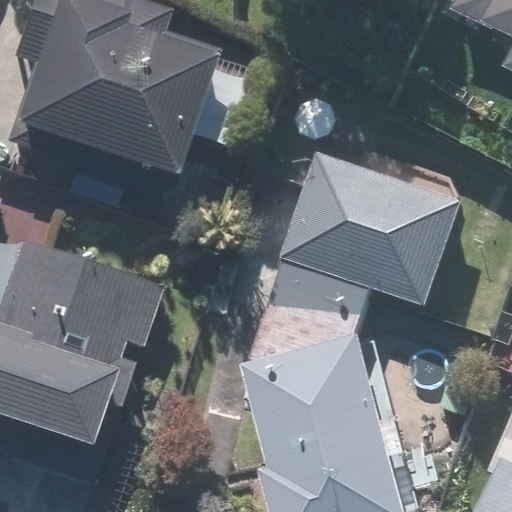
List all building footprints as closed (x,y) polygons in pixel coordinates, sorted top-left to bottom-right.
[(172,13),(134,0),(38,0),(19,55),(40,62),(4,168),(56,186),(63,164),(176,203),(226,60),(163,39),(172,13)] [(511,0),(465,0),(461,10),(511,32),(511,0)] [(338,141),(296,263),(437,311),(479,189),(338,141)] [(0,205),(3,199),(0,197),(0,458),(102,496),(178,291),(0,226),(0,205)] [(445,482),(436,440),(415,444),(408,410),(392,413),(378,345),(248,372),(277,511),(418,511),(414,489),(445,482)] [(511,511),(511,455),(488,511),(511,511)]
